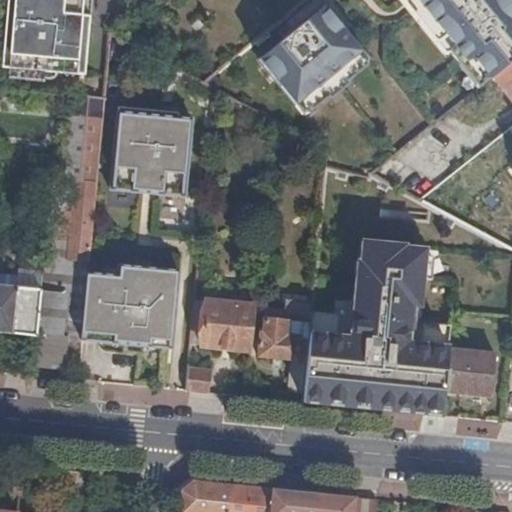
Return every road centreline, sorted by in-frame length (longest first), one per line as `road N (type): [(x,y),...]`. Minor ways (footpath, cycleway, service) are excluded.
road 1 (secondary): [(511,471),(164,434)]
road 2 (secondary): [(164,434),(0,418)]
